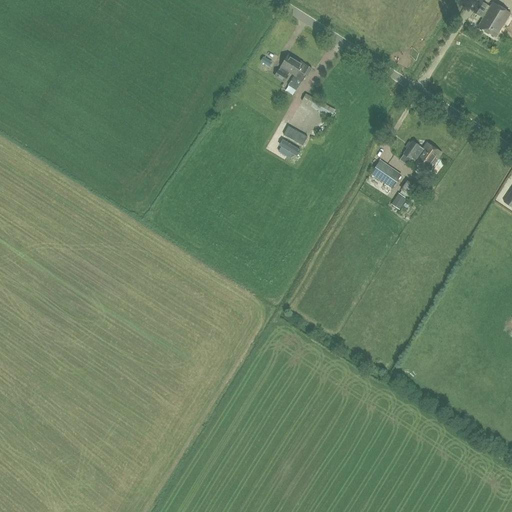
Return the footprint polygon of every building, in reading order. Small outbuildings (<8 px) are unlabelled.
[(473,12),(483,18),(478,26),(495,37),(510,13),(492,2),(490,6),(480,0),(473,12)] [(257,62),(267,65),(271,56),(261,53),(257,62)] [(279,69),(274,76),(284,83),(289,75),(288,75),(290,72),(294,75),(291,80),(296,82),(298,79),(302,81),(306,75),(307,76),(312,68),(288,54),(280,66),(281,67),(279,70),(279,69)] [(306,94),(302,101),(331,117),(335,109),(306,94)] [(294,108),(285,125),(294,129),(302,112),(294,108)] [(407,149),(404,154),(411,159),(412,158),(415,160),(429,170),(441,152),(427,143),(423,149),(413,141),(411,143),(407,149)] [(370,174),(392,189),(402,174),(380,159),(370,174)] [(407,180),(400,189),(410,196),(416,186),(407,180)] [(511,189),(503,202),(511,207),(511,189)]
